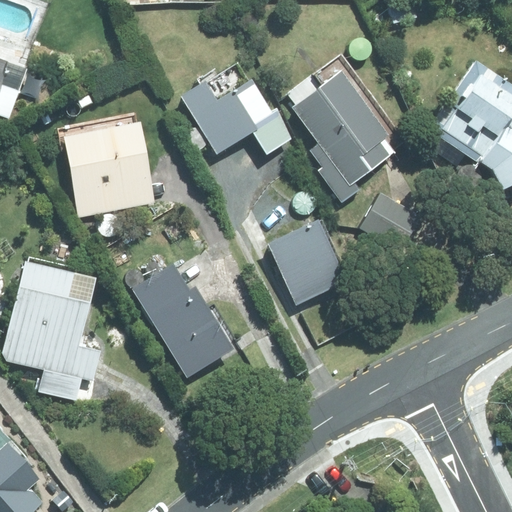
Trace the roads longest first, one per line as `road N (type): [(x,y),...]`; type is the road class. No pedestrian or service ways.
road 1 (residential): [(207,511),(309,428),(401,376)]
road 2 (residential): [(401,376),(469,511)]
road 3 (residential): [(401,376),(511,322)]
